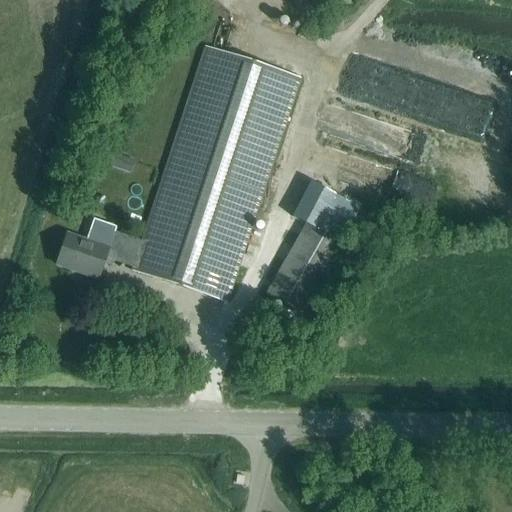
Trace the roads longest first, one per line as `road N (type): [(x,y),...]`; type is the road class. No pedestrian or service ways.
road 1 (secondary): [(511,426),(0,417)]
road 2 (track): [(224,0),(308,65),(320,89)]
